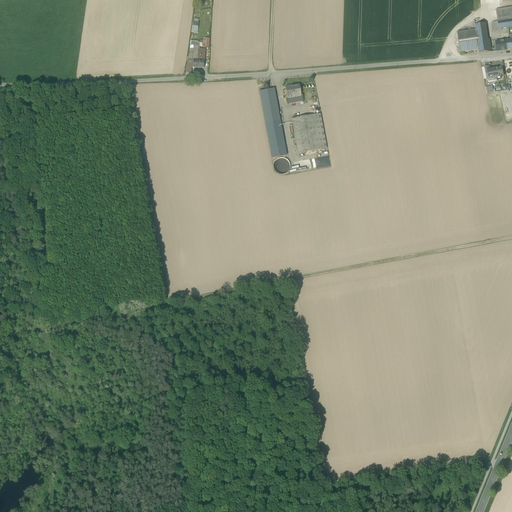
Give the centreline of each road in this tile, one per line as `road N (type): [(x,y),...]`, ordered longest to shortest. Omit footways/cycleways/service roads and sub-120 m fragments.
road 1 (unclassified): [(511,55),(0,84)]
road 2 (track): [(511,237),(145,308),(125,319)]
road 3 (track): [(0,337),(125,319),(157,344),(186,396),(192,511)]
road 4 (track): [(491,463),(323,483)]
